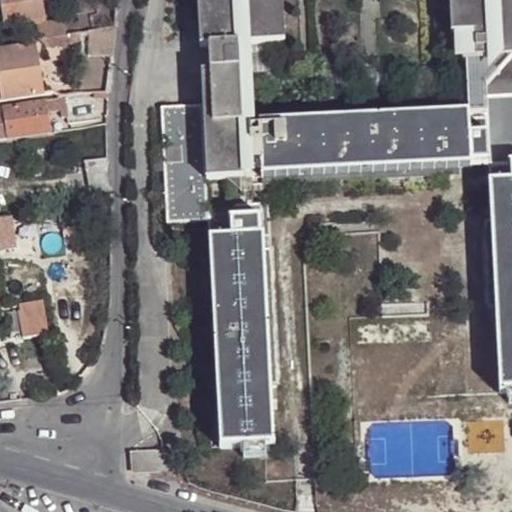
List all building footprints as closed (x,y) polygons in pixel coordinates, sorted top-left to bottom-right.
[(1,0),(3,9),(7,30),(45,24),(41,0),(1,0)] [(201,73),(203,108),(207,181),(230,180),(250,179),(248,132),(248,125),(256,125),(254,93),(253,77),(251,44),(286,43),(282,0),(198,0),(201,46),(210,46),(211,73),(201,73)] [(465,82),(468,115),(485,114),(484,99),(511,97),(511,0),(450,0),(452,34),(462,34),(464,65),(465,82)] [(42,42),(83,35),(82,27),(66,29),(65,25),(40,30),(42,42)] [(87,62),(114,66),(115,31),(87,37),(87,62)] [(169,34),(169,44),(184,44),(184,35),(169,34)] [(38,51),(0,56),(0,85),(4,107),(46,100),(38,51)] [(464,65),(253,77),(254,93),(465,82),(464,65)] [(209,220),(222,448),(273,445),(270,381),(279,381),(269,205),(255,206),(253,156),(262,156),(262,179),(470,169),(470,165),(488,164),(491,206),(479,207),(484,294),(495,294),(500,394),(511,392),(511,97),(484,99),(485,114),(468,115),(256,125),(256,131),(248,132),(250,179),(230,180),(232,207),(209,209),(207,181),(203,108),(163,109),(167,223),(209,220)] [(67,107),(6,116),(11,145),(52,139),(48,121),(62,119),(63,127),(70,126),(67,107)] [(0,147),(11,145),(6,116),(0,117),(0,147)] [(70,256),(66,227),(57,228),(56,220),(39,223),(45,261),(70,256)] [(52,275),(51,290),(66,290),(70,289),(70,280),(69,275),(52,275)] [(46,336),(44,310),(44,309),(6,316),(9,336),(20,335),(20,337),(20,340),(46,336)] [(163,451),(132,452),(132,474),(164,474),(163,451)]
